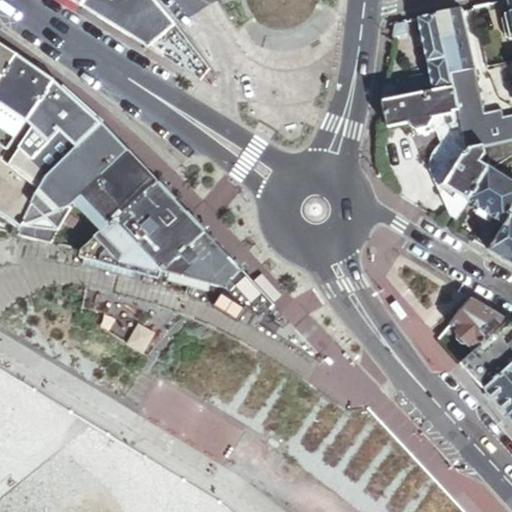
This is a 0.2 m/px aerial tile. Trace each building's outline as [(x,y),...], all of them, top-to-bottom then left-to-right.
[(151,0),(65,0),(150,51),(176,29),(151,0)] [(511,0),(510,1),(511,10),(511,15),(503,17),(500,21),(504,39),(509,42),(511,41),(511,0)] [(492,20),(489,5),(482,7),(474,8),(477,23),(492,20)] [(450,75),(475,69),(463,11),(452,13),(438,16),(447,60),(450,75)] [(427,64),(447,60),(438,16),(427,18),(418,20),(427,64)] [(393,38),(409,35),(406,23),(395,25),(393,38)] [(202,83),(211,73),(176,29),(150,51),(186,72),(202,83)] [(0,95),(29,54),(4,37),(0,42),(0,95)] [(0,95),(0,135),(17,148),(65,79),(29,54),(0,95)] [(453,87),(450,75),(447,60),(427,64),(428,74),(410,79),(410,82),(386,88),(383,104),(453,87)] [(506,125),(488,128),(475,69),(450,75),(453,87),(467,152),(510,143),(506,125)] [(17,148),(20,151),(69,83),(65,79),(17,148)] [(15,158),(20,161),(73,87),(69,83),(20,151),(15,158)] [(53,174),(41,160),(60,135),(78,150),(105,125),(73,87),(20,161),(44,185),(53,174)] [(467,152),(453,87),(383,104),(389,128),(410,123),(416,130),(429,126),(429,120),(440,117),(446,146),(432,151),(425,162),(424,173),(429,185),(459,217),(468,204),(443,189),(462,157),(467,152)] [(53,174),(79,202),(131,154),(105,125),(78,150),(53,174)] [(0,217),(19,231),(44,185),(20,161),(15,158),(20,151),(17,148),(0,135),(0,217)] [(41,160),(53,174),(78,150),(60,135),(41,160)] [(486,175),(490,171),(511,162),(508,146),(462,157),(443,189),(468,204),(486,175)] [(108,231),(115,225),(159,182),(131,154),(79,202),(108,231)] [(71,214),(79,202),(53,174),(44,185),(71,214)] [(511,216),(511,191),(486,175),(468,204),(506,227),(511,216)] [(208,235),(159,182),(115,225),(162,274),(164,277),(208,235)] [(19,231),(58,241),(64,226),(71,214),(44,185),(19,231)] [(64,226),(73,233),(81,222),(71,214),(64,226)] [(490,252),(511,265),(511,216),(506,227),(490,252)] [(162,274),(115,225),(108,231),(94,244),(120,270),(157,279),(162,274)] [(244,274),(208,235),(164,277),(217,291),(227,293),(244,274)] [(473,300),(452,326),(460,335),(468,344),(477,353),(510,323),(473,300)] [(511,368),(511,324),(510,323),(477,353),(463,366),(487,392),(511,368)] [(467,345),(468,344),(460,335),(458,336),(459,340),(463,345),(467,345)] [(511,368),(487,392),(509,418),(511,414),(511,368)]
